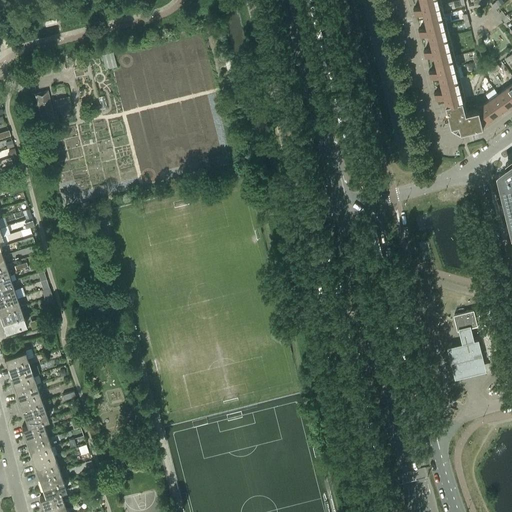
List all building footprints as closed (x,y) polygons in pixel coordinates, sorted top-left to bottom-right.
[(421,0),(423,5),(414,7),(416,13),(424,11),(426,18),(443,14),(439,0),(421,0)] [(428,26),(419,28),(421,34),(429,32),(431,39),(448,35),(443,14),(426,18),(428,26)] [(508,14),(506,15),(502,18),(506,23),(511,19),(508,14)] [(433,47),(425,49),(426,55),(435,53),(436,60),(453,56),(448,35),(431,39),(433,47)] [(103,52),(105,67),(117,65),(115,50),(103,52)] [(438,68),(430,70),(431,76),(440,74),(442,81),(458,77),(453,56),(436,60),(438,68)] [(444,89),(435,91),(437,97),(445,95),(447,102),(464,98),(458,77),(442,81),(444,89)] [(487,93),(490,97),(498,91),(495,87),(487,93)] [(511,93),(507,87),(498,93),(508,107),(511,104),(511,93)] [(54,118),(47,90),(34,93),(42,121),(54,118)] [(498,93),(489,99),(499,113),(508,107),(498,93)] [(70,94),(55,98),(58,110),(73,106),(70,94)] [(464,98),(447,102),(452,124),(460,122),(462,130),(483,125),(491,119),(481,105),(479,107),(479,108),(467,111),(464,98)] [(489,99),(481,105),(491,119),(499,113),(489,99)] [(511,159),(509,161),(511,164),(503,169),(506,182),(504,182),(511,217),(511,159)] [(0,274),(9,272),(6,263),(0,264),(0,274)] [(0,284),(12,280),(9,272),(0,274),(0,284)] [(0,293),(15,289),(12,280),(0,284),(0,293)] [(23,285),(16,288),(18,295),(25,293),(23,285)] [(0,303),(18,297),(15,289),(0,293),(0,303)] [(0,312),(20,306),(18,297),(0,303),(0,312)] [(502,354),(489,305),(483,307),(477,308),(480,322),(489,357),(495,355),(502,354)] [(23,314),(20,306),(0,312),(0,313),(2,321),(23,314)] [(480,322),(477,308),(474,309),(454,314),(458,328),(458,329),(459,329),(460,329),(460,328),(476,324),(476,325),(477,324),(478,324),(478,323),(480,322)] [(26,323),(23,314),(2,321),(5,330),(26,323)] [(447,346),(455,377),(486,369),(479,338),(474,339),(470,323),(459,326),(462,342),(447,346)] [(28,358),(25,349),(4,356),(7,365),(28,358)] [(31,366),(28,358),(7,365),(10,373),(31,366)] [(34,375),(31,366),(10,373),(13,382),(34,375)] [(37,383),(34,375),(13,382),(16,390),(37,383)] [(39,392),(37,383),(16,390),(19,399),(39,392)] [(74,390),(62,394),(64,399),(76,395),(74,390)] [(42,400),(39,392),(19,399),(22,407),(42,400)] [(45,409),(42,400),(22,407),(25,416),(45,409)] [(48,417),(45,409),(25,416),(27,424),(43,419),(48,417)] [(46,428),(43,419),(27,424),(22,426),(22,427),(25,435),(46,428)] [(49,437),(46,428),(25,435),(28,444),(49,437)] [(51,445),(49,437),(28,444),(31,452),(51,445)] [(54,454),(51,445),(31,452),(34,461),(54,454)] [(57,463),(54,454),(34,461),(37,469),(57,463)] [(60,471),(57,463),(37,469),(39,478),(60,471)] [(63,479),(60,471),(39,478),(42,486),(63,479)] [(66,488),(65,487),(63,479),(42,486),(45,495),(60,490),(66,488)] [(63,498),(60,490),(45,495),(39,497),(42,505),(63,498)] [(49,511),(66,507),(63,499),(63,498),(42,505),(44,511),(49,511)]
